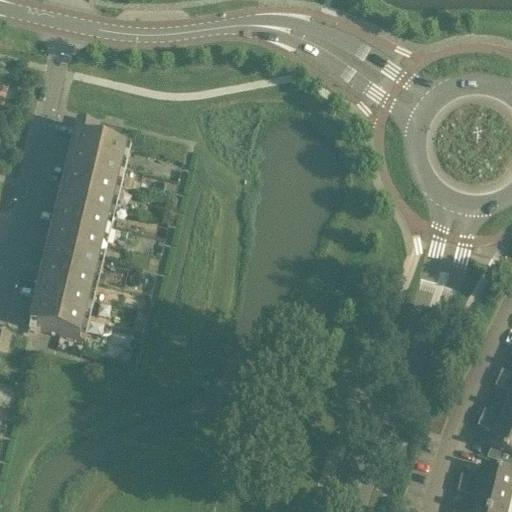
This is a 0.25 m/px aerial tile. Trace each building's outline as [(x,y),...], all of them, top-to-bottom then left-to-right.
[(84,132),(78,130),(75,142),(82,143),(36,331),(84,344),(86,338),(80,337),(87,308),(92,310),(95,301),(89,300),(96,271),(102,272),(104,263),(98,262),(105,234),(110,235),(113,226),(107,225),(114,196),(120,197),(122,188),(117,187),(124,158),(129,159),(130,154),(117,151),(122,132),(106,128),(86,124),(84,132)] [(498,381),(511,386),(511,377),(501,373),(498,381)] [(505,408),(511,410),(511,386),(498,381),(494,389),(510,396),(505,408)] [(481,420),(511,434),(511,410),(505,408),(500,420),(484,412),(481,420)] [(488,448),(511,458),(511,434),(481,420),(477,428),(493,435),(488,448)] [(461,478),(459,486),(511,499),(511,493),(511,476),(481,469),(478,482),(461,478)] [(471,511),(473,511),(507,511),(511,499),(459,486),(457,495),(474,499),(471,511)]
